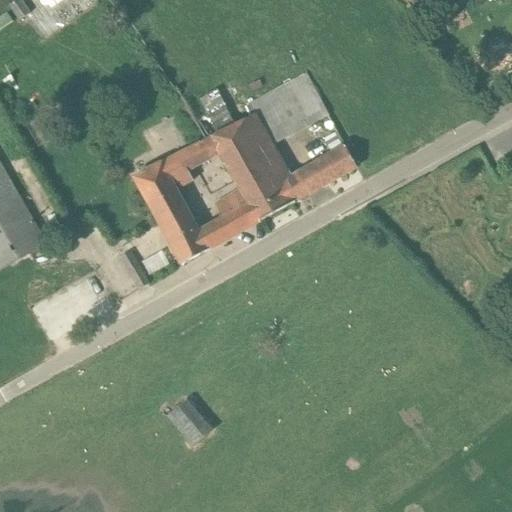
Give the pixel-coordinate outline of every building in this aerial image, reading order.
[(21,0),(17,0),(9,6),(19,21),(30,13),(21,0)] [(192,103),(211,141),(213,140),(261,222),(358,169),(345,146),(337,131),(323,139),(332,154),(289,177),(272,146),(329,115),(306,73),(247,104),(254,118),(237,127),(217,89),(192,103)] [(263,87),(259,80),(250,85),(253,92),(263,87)] [(213,140),(211,141),(135,180),(181,265),(261,222),(213,140)] [(0,271),(47,245),(0,163),(0,271)] [(149,284),(146,278),(130,252),(121,258),(140,290),(149,284)] [(169,411),(195,443),(216,426),(189,394),(169,411)]
